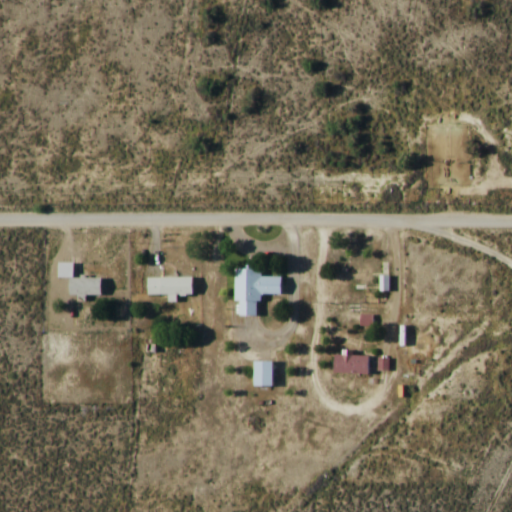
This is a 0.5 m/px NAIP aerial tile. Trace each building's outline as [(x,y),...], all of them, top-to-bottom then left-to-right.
[(69,277),(69,297),(86,297),(86,295),(101,295),(101,277),(73,277),(73,262),(58,262),(58,277),(69,277)] [(261,268),(235,268),(235,304),(238,304),(238,315),(258,315),(259,294),(281,294),(281,276),(261,276),(261,268)] [(192,276),(147,276),(147,294),(192,294),(192,276)] [(370,355),(334,355),(334,373),(370,373),(370,355)] [(273,385),(273,361),(254,361),(254,385),(273,385)]
